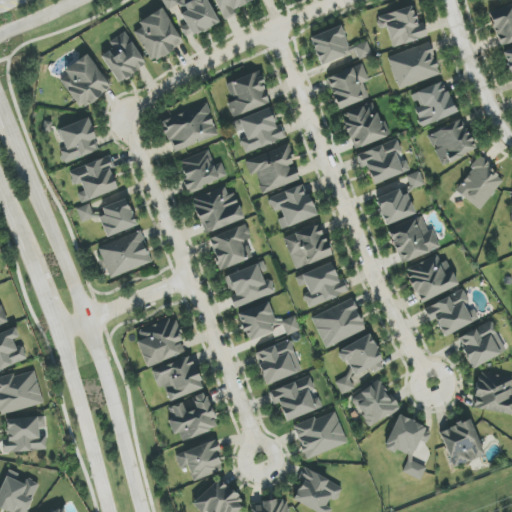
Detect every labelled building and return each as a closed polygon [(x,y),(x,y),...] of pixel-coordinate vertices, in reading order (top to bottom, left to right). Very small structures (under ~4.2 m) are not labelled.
[(218,23),(206,0),(180,0),(179,1),(178,0),(165,0),(184,40),(218,23)] [(253,1),(252,0),(215,0),(225,21),(237,15),(234,10),(253,1)] [(511,41),(511,5),(489,12),(498,46),(511,41)] [(386,27),(393,48),(428,37),(423,23),(418,24),(412,6),(376,17),(380,30),(386,27)] [(138,22),(142,28),(135,32),(152,62),(183,44),(163,8),(138,22)] [(367,42),(349,48),(341,26),(310,37),(320,66),(346,56),(349,63),(372,55),(367,42)] [(110,42),(114,48),(101,56),(118,83),(146,65),(125,32),(110,42)] [(387,57),(398,89),(440,76),(430,43),(387,57)] [(511,74),(511,49),(503,54),(511,74)] [(112,86),(86,55),(58,79),(83,110),(112,86)] [(368,82),(364,66),(327,76),(337,109),(368,100),(364,83),(368,82)] [(233,118),(270,103),(258,72),(227,84),(234,102),(228,104),(233,118)] [(456,114),(444,82),(411,94),(415,106),(413,106),(421,127),(456,114)] [(355,150),(387,137),(374,102),(341,115),(355,150)] [(173,153),(219,135),(206,104),(161,121),(173,153)] [(245,154),(285,139),(279,123),(276,124),(270,108),(233,122),(237,133),(242,130),(246,139),(240,141),(245,154)] [(99,150),(86,118),(58,130),(65,147),(59,150),(65,164),(99,150)] [(475,150),(461,120),(428,136),(442,166),(475,150)] [(357,154),(362,168),(367,166),(373,184),(406,172),(399,154),(402,153),(397,140),(357,154)] [(300,180),(288,145),(245,161),(251,176),(256,174),(263,194),(300,180)] [(178,162),(188,192),(227,178),(222,163),(215,166),(209,151),(178,162)] [(118,190),(107,158),(69,171),(74,186),(81,183),(84,192),(78,194),(81,203),(118,190)] [(455,191),(480,210),(505,179),(480,160),(455,191)] [(406,177),(412,190),(425,184),(419,171),(406,177)] [(244,219),(234,193),(228,195),(225,187),(192,199),(204,234),(244,219)] [(316,219),(310,194),(305,196),(302,187),(269,196),(273,212),(278,211),(282,227),(316,219)] [(414,215),(404,188),(375,199),(385,226),(414,215)] [(136,226),(126,199),(101,208),(104,216),(99,217),(107,238),(136,226)] [(76,209),(81,223),(95,218),(90,204),(76,209)] [(401,264),(440,249),(433,230),(427,233),(421,217),(388,231),(401,264)] [(208,239),(220,271),(251,259),(245,241),(251,239),(246,225),(208,239)] [(283,238),(295,269),(332,256),(320,225),(283,238)] [(152,263),(141,231),(98,247),(110,278),(152,263)] [(405,269),(420,303),(459,286),(452,271),(445,274),(437,255),(405,269)] [(345,293),(332,262),(296,278),(300,287),(305,285),(309,293),(303,296),(309,309),(345,293)] [(225,276),(232,296),(230,297),(234,309),(276,294),(271,280),(264,282),(258,264),(225,276)] [(473,323),(465,306),(469,304),(463,291),(424,308),(430,322),(436,319),(444,337),(473,323)] [(325,348),(366,331),(352,299),(311,317),(325,348)] [(295,316),(276,323),(268,303),(237,314),(247,342),(279,330),(284,329),(287,336),(301,331),(295,316)] [(0,326),(8,323),(2,305),(0,305),(0,326)] [(136,343),(146,368),(186,352),(173,318),(139,331),(142,340),(136,343)] [(473,369),(501,354),(491,336),(497,333),(491,321),(457,339),(473,369)] [(0,333),(0,369),(27,360),(22,346),(16,348),(13,340),(19,338),(16,328),(0,333)] [(341,395),(354,389),(350,378),(371,369),(373,374),(384,369),(371,336),(338,349),(349,376),(336,381),(341,395)] [(267,385),(302,371),(289,340),(254,354),(267,385)] [(159,390),(164,388),(170,402),(204,388),(190,355),(151,372),(159,390)] [(0,415),(43,404),(35,370),(0,378),(0,415)] [(511,376),(478,373),(473,409),(511,414),(511,376)] [(287,422),(322,407),(309,376),(270,392),(276,406),(279,404),(287,422)] [(398,409),(379,380),(351,399),(370,428),(398,409)] [(182,442),(218,428),(206,394),(168,407),(172,419),(167,420),(173,436),(179,433),(182,442)] [(348,443),(335,410),(293,427),(306,460),(348,443)] [(421,480),(426,467),(412,462),(425,426),(398,416),(385,448),(408,457),(402,473),(421,480)] [(6,420),(8,440),(3,440),(3,453),(46,451),(44,428),(39,428),(39,418),(6,420)] [(484,456),(470,419),(439,431),(453,468),(484,456)] [(180,470),(187,467),(193,482),(223,471),(216,452),(219,451),(215,441),(175,455),(180,470)] [(293,499),(315,511),(329,511),(343,489),(305,467),(297,479),(302,482),(293,499)] [(0,488),(0,509),(8,511),(27,511),(38,483),(26,479),(24,484),(4,477),(0,488)] [(199,511),(205,511),(206,511),(237,511),(245,505),(220,478),(192,504),(199,511)] [(251,511),(287,511),(287,500),(251,503),(251,511)]
